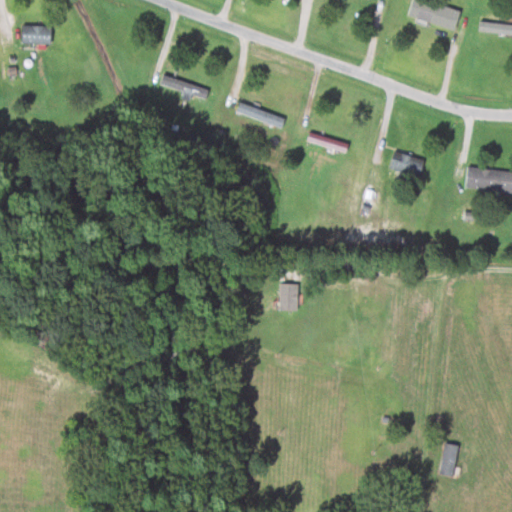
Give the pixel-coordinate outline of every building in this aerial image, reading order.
[(411,0),(407,15),(454,29),(460,9),(429,0),(411,0)] [(511,33),(511,23),(479,21),(479,32),(511,33)] [(51,25),(22,24),(22,42),(50,42),(51,25)] [(209,88),(163,73),(160,83),(183,90),(181,97),(190,100),(192,93),(206,98),(209,88)] [(285,116),(239,102),(236,111),(282,126),(285,116)] [(307,139),(346,152),(348,143),(310,131),(307,139)] [(424,157),(393,151),(390,168),(420,174),(424,157)] [(511,170),(467,166),(465,186),(511,191),(511,170)] [(295,310),(295,283),(278,283),(278,310),(295,310)] [(450,476),(457,445),(443,442),(437,473),(450,476)]
